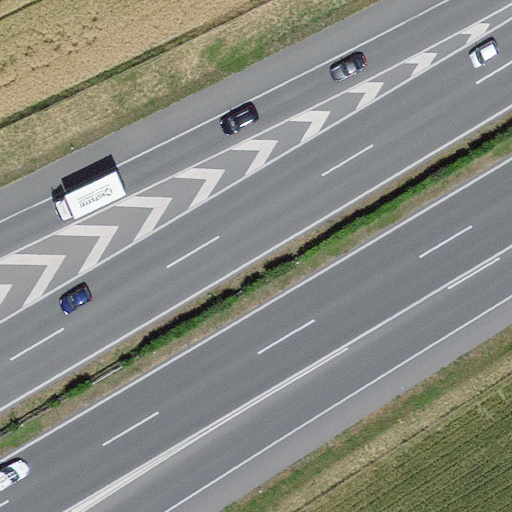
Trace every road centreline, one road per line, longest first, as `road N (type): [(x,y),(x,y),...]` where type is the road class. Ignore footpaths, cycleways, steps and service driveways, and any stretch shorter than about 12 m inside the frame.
road 1 (motorway): [(511,63),(0,367)]
road 2 (motorway): [(510,0),(0,241)]
road 3 (motorway): [(0,506),(325,314)]
road 4 (motorway): [(74,511),(325,314)]
road 5 (motorway): [(325,314),(511,203)]
